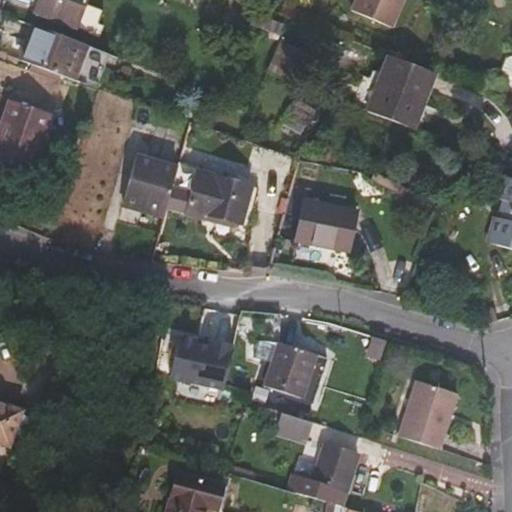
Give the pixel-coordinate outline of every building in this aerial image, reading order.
[(74,26),(84,0),(38,0),(34,11),(74,26)] [(403,0),(355,0),(351,10),(392,27),(403,0)] [(282,25),(253,13),(248,24),(278,36),(282,25)] [(24,40),(26,41),(19,59),(69,77),(82,44),(31,24),(24,40)] [(305,52),(280,42),(268,70),(292,80),(305,52)] [(90,47),(82,44),(69,77),(78,81),(90,47)] [(93,47),(81,79),(98,85),(109,53),(93,47)] [(503,76),(511,79),(511,54),(505,57),(501,70),(503,76)] [(423,69),(388,55),(366,111),(412,130),(434,73),(423,69)] [(291,102),(284,114),(287,116),(303,127),(306,128),(313,118),(291,102)] [(0,156),(32,167),(48,117),(7,104),(0,123),(0,156)] [(297,135),(303,127),(287,116),(281,124),(297,135)] [(171,184),(175,168),(176,165),(136,154),(123,201),(163,212),(164,208),(166,202),(171,184)] [(175,168),(171,184),(191,189),(195,174),(175,168)] [(171,184),(166,202),(164,208),(238,227),(249,186),(196,172),(195,174),(191,189),(171,184)] [(488,197),(501,201),(496,218),(498,219),(495,232),(511,237),(511,179),(495,174),(488,197)] [(412,192),(387,179),(383,187),(408,200),(412,192)] [(428,209),(432,202),(412,192),(408,200),(428,209)] [(347,251),(355,212),(303,200),(294,240),(347,251)] [(496,218),(491,217),(487,229),(495,232),(498,219),(496,218)] [(487,229),(483,242),(491,244),(495,232),(487,229)] [(491,244),(511,250),(511,237),(495,232),(491,244)] [(494,313),(476,317),(479,326),(497,322),(494,313)] [(169,376),(223,388),(232,345),(208,339),(207,341),(206,345),(196,343),(197,339),(178,335),(169,376)] [(265,385),(312,402),(327,358),(277,342),(256,340),(251,354),(273,362),(265,385)] [(438,448),(456,393),(414,380),(396,435),(438,448)] [(239,422),(306,443),(313,421),(246,400),(239,422)] [(0,433),(11,438),(21,410),(0,402),(0,433)] [(316,479),(345,488),(356,455),(326,446),(316,479)] [(176,473),(165,511),(214,511),(223,485),(176,473)] [(326,500),(324,511),(333,511),(336,503),(326,500)] [(354,511),(348,510),(349,507),(336,503),(333,511),(354,511)]
